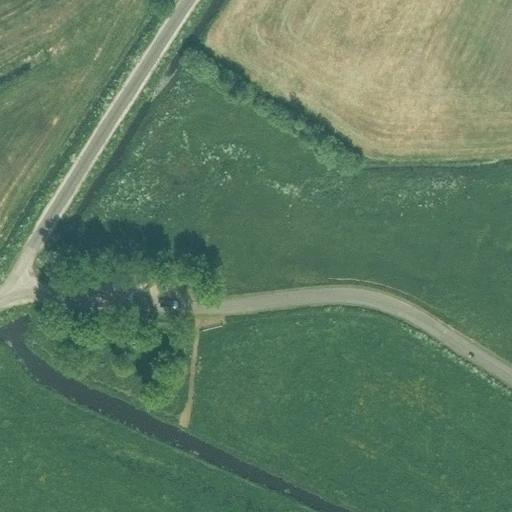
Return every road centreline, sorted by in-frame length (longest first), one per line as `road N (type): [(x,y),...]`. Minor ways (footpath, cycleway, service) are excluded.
road 1 (unclassified): [(511,377),(383,302),(350,295),(171,306),(12,289)]
road 2 (unclassified): [(12,289),(189,0)]
